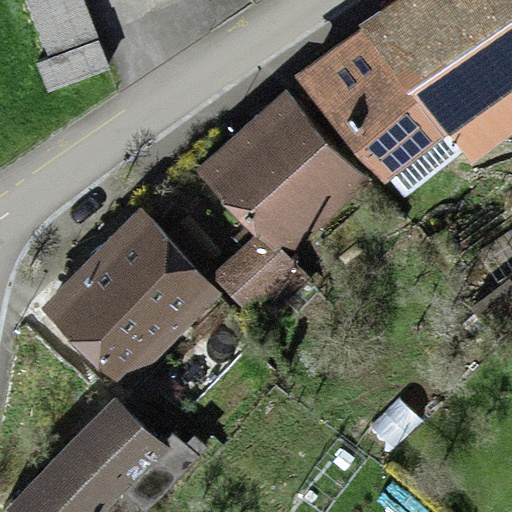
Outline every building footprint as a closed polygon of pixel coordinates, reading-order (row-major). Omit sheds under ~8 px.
[(33,0),(30,1),(55,65),(36,72),(46,97),(105,74),(76,0),(33,0)] [(511,0),(434,0),(312,92),(384,188),(448,139),(463,159),(511,121),(511,0)] [(297,281),(281,264),(362,188),(286,106),(204,183),(264,246),(225,282),(258,317),(297,281)] [(143,229),(52,312),(119,385),(210,303),(143,229)] [(117,409),(16,511),(116,511),(168,459),(117,409)]
